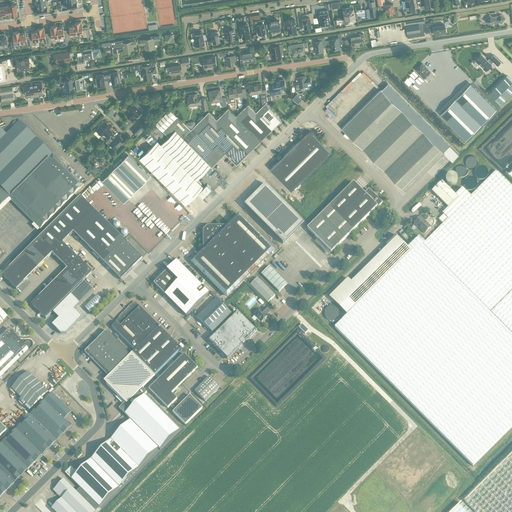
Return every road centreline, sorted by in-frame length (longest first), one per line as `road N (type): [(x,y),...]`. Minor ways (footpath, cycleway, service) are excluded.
road 1 (unclassified): [(131,288),(218,373),(234,373),(392,208),(385,186),(304,114)]
road 2 (tertiary): [(0,113),(344,57),(351,65)]
road 3 (residential): [(189,53),(511,1)]
road 4 (unclassified): [(131,288),(304,114)]
road 5 (unclassified): [(13,511),(102,421),(93,386),(62,355)]
road 6 (residential): [(0,83),(189,53)]
road 7 (tertiary): [(351,65),(363,54),(511,31)]
road 8 (residential): [(189,53),(186,19),(310,0)]
